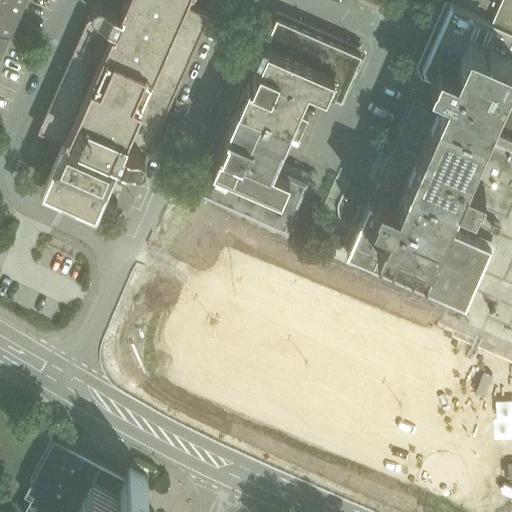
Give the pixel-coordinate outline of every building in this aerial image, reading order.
[(0,0),(0,25),(9,29),(22,0),(0,0)] [(127,0),(123,11),(102,2),(100,2),(98,2),(96,3),(95,4),(93,6),(93,8),(92,10),(93,12),(94,14),(96,16),(97,17),(96,21),(89,18),(40,128),(67,139),(48,181),(93,202),(115,151),(136,160),(139,161),(142,159),(144,158),(145,156),(146,155),(146,152),(146,150),(145,148),(143,146),(141,145),(142,141),(150,144),(208,12),(184,1),(184,0),(127,0)] [(511,24),(455,0),(451,0),(424,62),(427,69),(448,78),(439,98),(487,118),(500,89),(511,94),(511,24)] [(511,0),(455,0),(511,24),(511,0)] [(277,12),(239,99),(288,120),(292,111),(293,111),(294,112),(308,79),(342,94),(361,49),(277,12)] [(0,51),(9,29),(0,25),(0,51)] [(487,118),(439,98),(436,105),(415,96),(390,155),(410,164),(408,170),(455,191),(458,185),(507,206),(511,194),(511,138),(484,126),(487,118)] [(288,120),(239,99),(201,185),(285,222),(305,177),(272,163),(286,130),(285,129),(284,129),(288,120)] [(294,112),(293,111),(285,129),(286,130),(300,136),(308,118),(294,112)] [(491,243),(442,221),(452,199),(404,178),(399,191),(381,183),(376,193),(373,192),(348,250),(465,301),(491,243)] [(126,474),(54,436),(24,491),(31,495),(21,511),(154,511),(155,511),(136,501),(148,477),(130,467),(126,474)]
